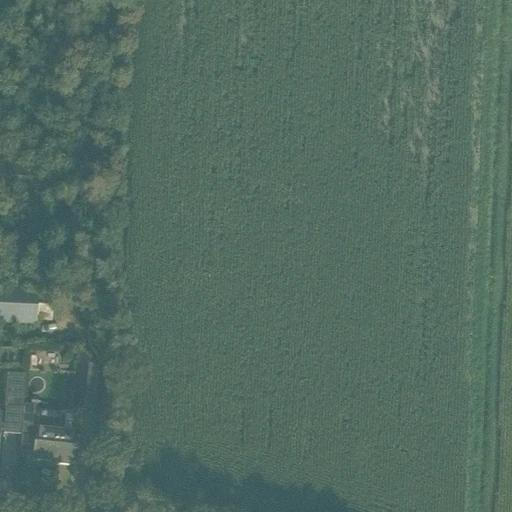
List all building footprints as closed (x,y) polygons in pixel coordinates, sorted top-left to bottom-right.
[(18,197),(42,199),(45,163),(0,160),(0,196),(10,198),(10,196),(18,197)] [(0,323),(36,325),(38,291),(26,291),(18,290),(0,289),(0,323)] [(98,368),(76,366),(71,412),(92,414),(98,368)] [(4,410),(23,411),(23,406),(25,379),(6,377),(4,410)] [(23,411),(20,454),(33,455),(33,459),(57,461),(56,464),(68,466),(68,462),(71,462),(72,448),(77,448),(78,436),(59,434),(61,414),(33,411),(33,407),(23,406),(23,411)]
